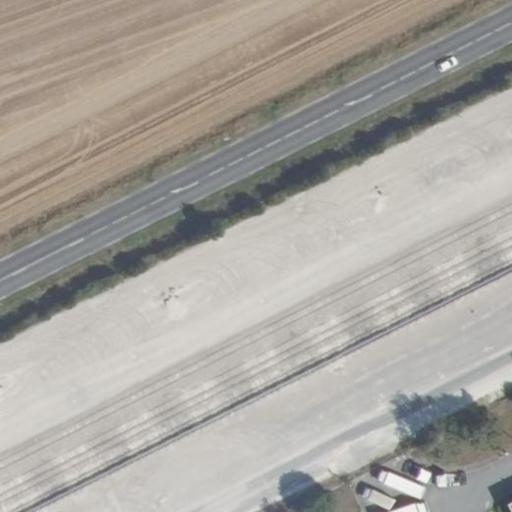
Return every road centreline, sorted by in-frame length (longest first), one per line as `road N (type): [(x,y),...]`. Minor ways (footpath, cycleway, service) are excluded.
road 1 (tertiary): [(0,279),(511,19)]
road 2 (residential): [(227,511),(511,352)]
